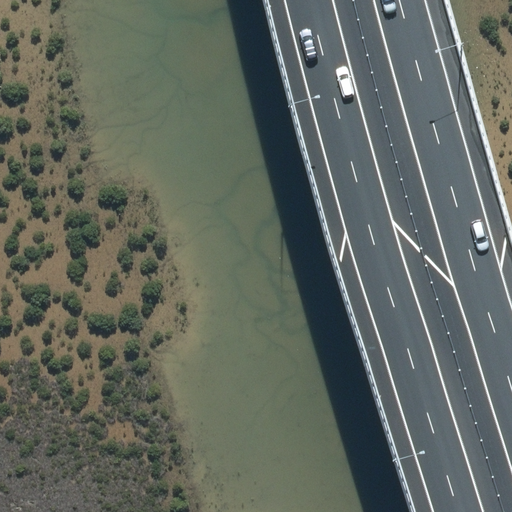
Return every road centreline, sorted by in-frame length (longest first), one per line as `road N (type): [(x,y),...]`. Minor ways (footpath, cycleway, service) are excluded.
road 1 (motorway): [(459,511),(325,78),(309,0)]
road 2 (motorway): [(398,0),(511,382)]
